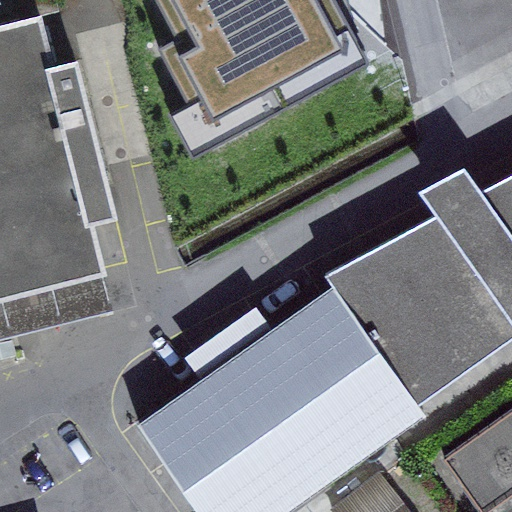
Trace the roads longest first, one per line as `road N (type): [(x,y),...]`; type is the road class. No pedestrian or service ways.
road 1 (residential): [(0,401),(447,155)]
road 2 (residential): [(447,155),(415,0)]
